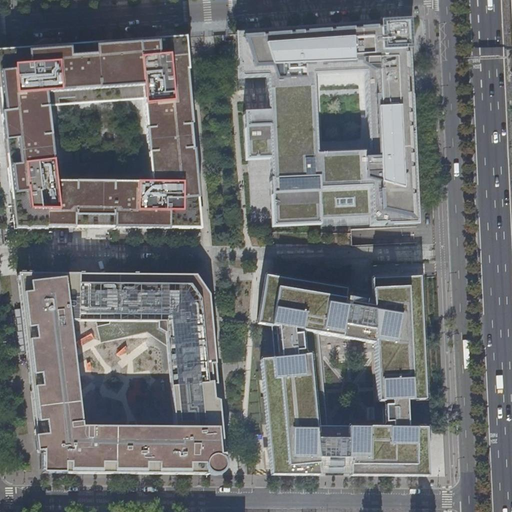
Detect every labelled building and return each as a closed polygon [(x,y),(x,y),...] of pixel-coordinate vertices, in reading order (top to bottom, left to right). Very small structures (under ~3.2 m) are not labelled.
[(409,54),(407,21),(234,34),(237,78),(269,76),(270,92),(269,92),(268,93),(267,96),(268,97),(269,98),(271,98),(271,110),(243,112),(247,160),(271,158),(272,178),(270,178),(273,227),(320,227),(320,221),(370,219),(370,227),(416,225),(410,97),(396,97),(395,96),(393,95),(392,95),(390,96),(389,98),(378,98),(369,105),(371,151),(313,154),(310,98),(311,98),(312,97),(313,96),(313,95),(312,93),(310,92),(309,76),(403,72),(409,54)] [(150,40),(53,47),(53,50),(29,52),(29,49),(0,50),(0,107),(4,143),(8,142),(8,143),(7,143),(6,144),(5,145),(4,146),(4,148),(5,149),(6,150),(7,151),(8,151),(9,151),(14,192),(10,193),(14,229),(48,229),(48,228),(147,229),(147,217),(182,217),(181,180),(195,179),(194,163),(187,163),(185,140),(191,139),(185,71),(186,71),(183,37),(173,38),(173,42),(172,42),(172,41),(172,40),(171,39),(170,39),(169,38),(167,39),(166,39),(165,40),(165,41),(164,42),(164,43),(150,44),(150,40)] [(147,217),(147,229),(200,229),(195,179),(181,180),(182,217),(147,217)] [(28,342),(25,343),(26,349),(27,356),(33,387),(30,387),(30,393),(31,393),(33,409),(34,409),(35,420),(33,421),(34,431),(36,430),(35,427),(37,426),(38,427),(37,428),(37,430),(38,433),(39,434),(41,434),(43,433),(47,437),(47,438),(43,446),(43,474),(209,475),(209,471),(210,470),(210,471),(220,457),(219,456),(220,455),(220,452),(223,451),(218,399),(213,397),(212,388),(211,388),(211,383),(216,382),(208,293),(195,273),(110,272),(110,274),(101,273),(101,272),(98,272),(98,274),(81,273),(81,272),(77,272),(77,273),(70,273),(70,272),(63,272),(63,273),(58,273),(58,272),(18,271),(21,297),(24,297),(24,302),(21,303),(22,309),(25,308),(25,314),(23,314),(25,337),(28,337),(28,342)] [(418,279),(371,281),(372,308),(343,304),(345,291),(271,280),(264,328),(278,330),(281,363),(267,364),(280,476),(329,476),(329,463),(361,463),(360,476),(427,477),(425,429),(406,429),(404,403),(424,402),(418,279)]
